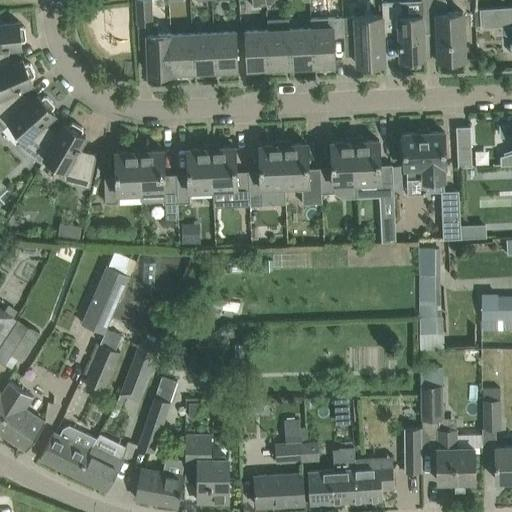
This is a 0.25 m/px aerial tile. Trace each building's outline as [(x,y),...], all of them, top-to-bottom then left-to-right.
[(158,33),(158,23),(152,23),(150,0),(136,0),(138,24),(139,48),(149,48),(150,73),(172,72),(170,32),(158,33)] [(423,33),(422,15),(404,16),(404,3),(401,0),(382,1),(382,14),(383,33),(399,32),(400,58),(405,57),(405,60),(407,63),(418,62),(421,59),(420,57),(424,57),(423,33)] [(421,0),(422,15),(423,33),(437,32),(439,60),(441,60),(442,62),(452,64),(462,61),(462,59),(465,59),(462,11),(443,12),(442,3),(446,1),(445,0),(421,0)] [(511,5),(480,8),(480,27),(511,25),(511,5)] [(385,62),(383,33),(382,14),(343,16),(344,35),(355,35),(357,64),(385,62)] [(343,16),(310,18),(311,27),(313,64),(335,63),(334,36),(344,35),(343,16)] [(0,69),(23,60),(23,59),(13,64),(8,52),(7,47),(10,47),(10,46),(22,45),(21,41),(24,40),(26,38),(25,27),(23,25),(19,25),(19,21),(5,22),(2,20),(0,19),(0,69)] [(289,19),(267,20),(268,29),(269,66),(291,65),(289,28),(289,19)] [(291,65),(313,64),(311,27),(289,28),(291,65)] [(247,67),(269,66),(268,29),(245,30),(247,67)] [(213,32),(215,69),(237,68),(236,31),(213,32)] [(194,70),(192,33),(171,34),(171,32),(170,32),(172,72),(173,72),(173,71),(194,70)] [(194,70),(215,69),(213,32),(192,33),(194,70)] [(0,119),(5,125),(39,95),(39,94),(30,102),(22,93),(20,88),(22,87),(22,86),(33,81),(31,77),(34,76),(35,73),(31,63),(28,62),(25,63),(23,60),(0,69),(0,119)] [(42,162),(65,123),(64,123),(59,132),(48,126),(45,122),(46,120),(55,112),(52,109),(54,107),(54,104),(47,95),(44,95),(42,97),(39,95),(5,125),(6,126),(10,122),(24,137),(17,143),(26,153),(42,162)] [(65,123),(42,162),(43,163),(45,158),(63,168),(59,176),(71,183),(89,187),(96,153),(83,150),(79,148),(80,145),(85,135),(82,133),(83,130),(82,127),(73,121),(70,122),(68,125),(65,123)] [(456,126),(458,166),(472,165),(470,125),(456,126)] [(407,178),(424,178),(424,180),(444,179),(443,165),(446,165),(444,131),(403,133),(403,138),(400,138),(400,153),(404,153),(404,167),(406,166),(407,178)] [(379,139),(355,141),(357,182),(358,197),(394,195),(392,164),(380,164),(379,139)] [(332,167),(320,167),(321,192),(333,192),(333,183),(357,182),(355,141),(331,142),(332,167)] [(307,143),(283,144),(285,185),(297,184),(297,190),(302,190),(302,204),(322,203),(321,192),(320,167),(308,168),(307,143)] [(260,170),(248,170),(250,205),(262,204),(261,186),(285,185),(283,144),(259,145),(260,170)] [(235,146),(211,147),(213,188),(237,187),(238,205),(250,205),(248,170),(236,171),(235,146)] [(190,189),(213,188),(211,147),(187,148),(188,173),(176,174),(178,202),(190,202),(190,189)] [(178,218),(178,202),(176,174),(164,174),(163,149),(139,150),(141,191),(165,190),(166,219),(178,218)] [(118,192),(141,191),(139,150),(115,151),(116,176),(104,177),(105,202),(118,202),(118,192)] [(511,151),(500,155),(500,164),(511,163),(511,151)] [(443,239),(460,238),(458,190),(441,191),(443,239)] [(197,223),(177,224),(178,241),(198,241),(197,223)] [(434,251),(418,251),(420,349),(441,348),(440,341),(437,341),(435,302),(425,302),(425,287),(435,287),(434,251)] [(109,264),(83,323),(105,332),(130,274),(109,264)] [(511,295),(495,296),(495,300),(481,299),(481,329),(511,329),(511,295)] [(0,342),(16,318),(0,306),(0,342)] [(12,350),(13,351),(22,358),(40,331),(18,318),(0,345),(0,357),(5,360),(12,350)] [(105,332),(83,380),(104,388),(121,349),(119,348),(123,339),(105,332)] [(139,343),(120,392),(138,400),(157,349),(139,343)] [(442,367),(420,367),(421,417),(422,417),(443,417),(442,367)] [(138,445),(154,450),(178,380),(162,375),(138,445)] [(1,393),(0,394),(0,431),(26,449),(44,422),(23,408),(33,393),(10,378),(1,393)] [(484,387),(484,429),(500,429),(500,387),(484,387)] [(202,416),(202,401),(189,401),(189,416),(202,416)] [(97,434),(70,421),(64,424),(59,434),(52,431),(39,458),(73,474),(97,434)] [(422,427),(404,427),(404,471),(422,471),(422,427)] [(107,490),(129,443),(100,429),(97,434),(73,474),(107,490)] [(457,429),(437,430),(438,480),(475,480),(474,447),(457,447),(457,429)] [(185,434),(185,464),(198,465),(198,501),(228,501),(228,457),(210,457),(210,434),(185,434)] [(300,439),(275,441),(276,461),(301,459),(300,439)] [(318,459),(317,439),(300,439),(301,459),(318,459)] [(353,467),(356,467),(355,459),(354,445),(335,446),(336,462),(323,463),(323,469),(308,470),(310,502),(355,499),(353,467)] [(496,479),(511,479),(511,446),(495,446),(496,453),(496,479)] [(375,466),(374,457),(356,458),(355,459),(356,467),(353,467),(355,499),(382,498),(383,498),(382,487),(395,487),(393,465),(375,466)] [(141,467),(135,497),(178,505),(184,475),(141,467)] [(255,475),(256,505),(305,502),(303,471),(255,475)]
